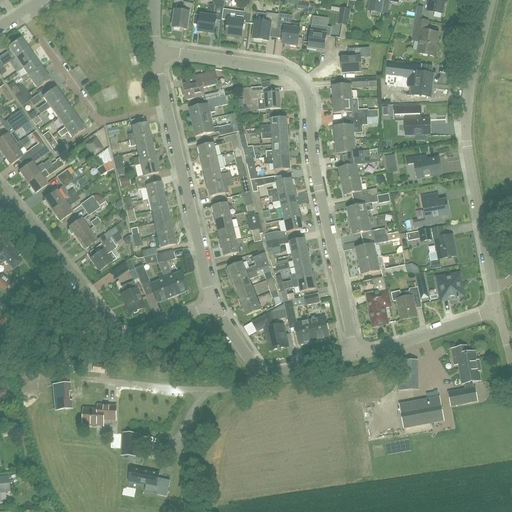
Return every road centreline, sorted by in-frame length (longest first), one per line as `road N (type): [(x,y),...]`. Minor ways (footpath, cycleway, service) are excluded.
road 1 (residential): [(355,355),(310,151),(305,88),(274,67),(154,53)]
road 2 (unclassified): [(496,310),(463,125),(489,0)]
road 3 (residential): [(210,304),(124,335),(8,197)]
road 4 (residential): [(210,304),(154,53)]
road 5 (residential): [(105,382),(209,390),(260,375)]
road 6 (residential): [(355,355),(496,310)]
